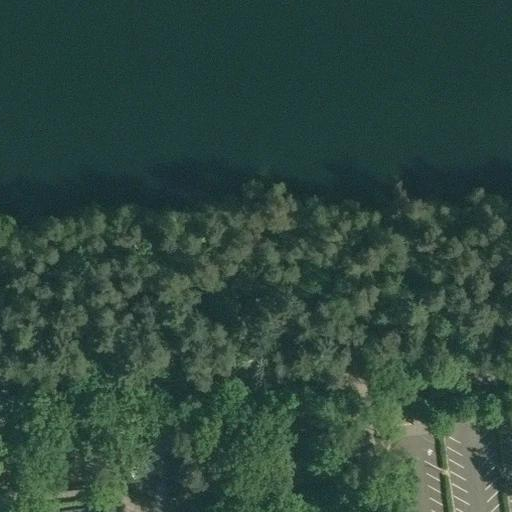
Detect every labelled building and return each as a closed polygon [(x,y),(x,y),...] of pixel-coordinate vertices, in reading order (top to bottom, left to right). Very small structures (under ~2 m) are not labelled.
[(249,432),(257,447),(268,442),(260,426),(249,432)] [(243,429),(195,456),(201,467),(207,463),(228,452),(249,440),(243,429)] [(333,429),(284,454),(289,465),(293,463),(311,454),(338,439),(333,429)] [(171,432),(121,458),(127,469),(129,468),(158,453),(176,443),(171,432)] [(12,434),(0,440),(0,455),(19,445),(12,434)] [(94,434),(44,460),(49,471),(100,445),(94,434)]
